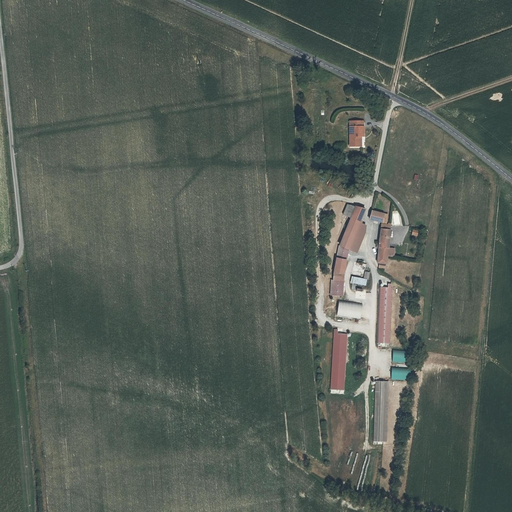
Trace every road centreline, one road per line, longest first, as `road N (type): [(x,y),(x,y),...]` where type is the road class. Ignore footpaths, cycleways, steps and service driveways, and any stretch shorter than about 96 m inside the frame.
road 1 (tertiary): [(391,96),(179,0)]
road 2 (tertiary): [(511,181),(391,96)]
